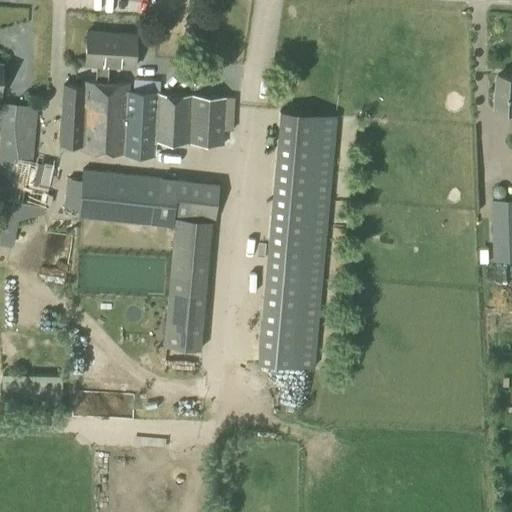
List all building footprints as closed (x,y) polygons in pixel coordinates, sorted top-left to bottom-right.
[(205,22),(186,19),(184,29),(204,32),(205,22)] [(135,66),(136,32),(86,29),(84,62),(96,63),(96,79),(84,78),(84,85),(64,83),(61,141),(82,142),(81,149),(127,152),(127,149),(154,151),(155,140),(222,144),(225,96),(129,90),(129,81),(107,80),(108,65),(135,66)] [(511,127),(511,74),(498,73),(496,108),(511,108),(511,109),(511,128),(511,127)] [(0,127),(0,128),(0,245),(11,248),(18,220),(41,215),(52,167),(31,162),(36,106),(2,102),(2,106),(0,105),(0,127)] [(335,115),(278,110),(258,359),(315,364),(335,115)] [(215,222),(219,183),(190,181),(190,178),(81,169),(77,216),(78,216),(77,227),(98,228),(99,220),(171,226),(172,219),(173,219),(162,347),(200,350),(211,221),(215,222)] [(511,200),(493,201),(494,256),(511,255),(511,200)] [(238,311),(229,311),(230,333),(238,333),(238,311)] [(61,409),(62,376),(3,374),(2,407),(61,409)]
